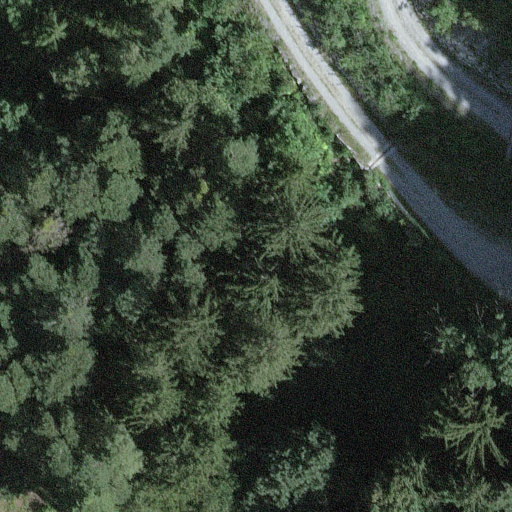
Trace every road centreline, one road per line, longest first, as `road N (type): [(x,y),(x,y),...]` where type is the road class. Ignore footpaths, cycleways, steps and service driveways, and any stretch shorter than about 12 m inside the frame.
road 1 (track): [(279,0),(357,149),(511,279)]
road 2 (track): [(511,117),(380,10),(379,0)]
